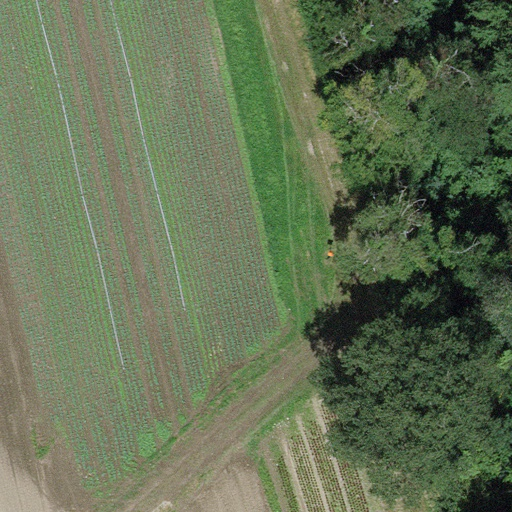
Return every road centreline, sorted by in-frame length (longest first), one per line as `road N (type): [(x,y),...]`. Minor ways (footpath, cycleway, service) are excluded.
road 1 (track): [(271,0),(363,308)]
road 2 (track): [(141,511),(363,308)]
road 3 (track): [(363,308),(421,511)]
